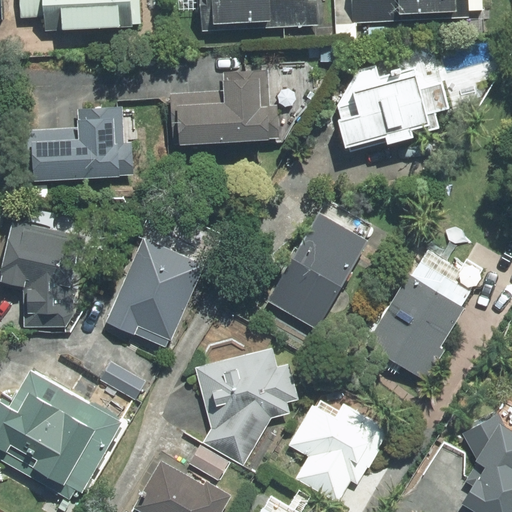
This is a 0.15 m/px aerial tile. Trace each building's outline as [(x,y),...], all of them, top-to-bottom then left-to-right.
[(199,0),(201,31),(316,25),(314,0),(199,0)] [(338,0),(340,21),(471,15),(469,0),(338,0)] [(332,104),(349,156),(460,119),(434,41),(361,65),(370,91),(332,104)] [(183,146),(272,143),(269,68),(221,69),(222,99),(181,100),(183,146)] [(26,183),(134,178),(130,105),(69,108),(71,143),(24,145),(26,183)] [(263,296),(319,326),(375,223),(319,193),(263,296)] [(87,216),(15,216),(15,329),(87,328),(87,216)] [(200,253),(132,228),(100,315),(167,340),(200,253)] [(370,345),(425,374),(484,264),(429,235),(370,345)] [(217,441),(243,456),(299,357),(242,325),(207,389),(237,405),(217,441)] [(146,379),(108,358),(95,381),(134,401),(146,379)] [(0,460),(75,495),(115,409),(43,377),(33,397),(0,381),(0,460)] [(295,468),(343,497),(390,421),(331,385),(296,441),(307,448),(295,468)] [(462,426),(478,454),(448,508),(455,511),(511,511),(511,421),(506,418),(499,406),(462,426)] [(235,511),(245,496),(161,447),(128,504),(140,511),(235,511)] [(299,511),(269,494),(258,511),(299,511)]
